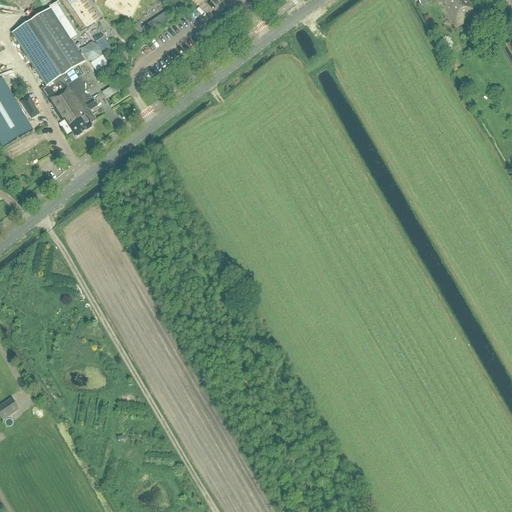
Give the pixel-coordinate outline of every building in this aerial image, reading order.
[(430,3),(429,1),(429,0),(416,0),(419,5),(417,6),(424,16),(427,14),(422,7),(430,3)] [(463,20),(474,13),(467,2),(469,0),(440,0),(456,27),(464,22),(463,20)] [(84,76),(79,67),(85,63),(51,10),(12,35),(46,88),(41,92),(47,100),(46,100),(61,123),(64,121),(75,139),(92,128),(90,124),(95,121),(89,112),(97,107),(92,100),(87,92),(89,90),(81,78),(84,76)] [(177,24),(182,32),(188,28),(183,20),(177,24)] [(511,42),(501,49),(511,67),(511,42)] [(32,132),(2,80),(0,80),(0,144),(3,149),(32,132)] [(16,80),(10,84),(13,89),(19,85),(16,80)] [(111,88),(102,94),(106,101),(116,95),(111,88)] [(20,103),(31,121),(40,115),(29,97),(20,103)] [(0,418),(2,422),(19,411),(11,400),(0,407),(0,418)]
